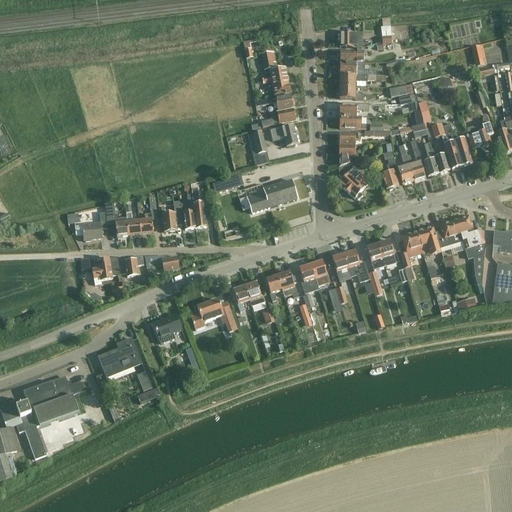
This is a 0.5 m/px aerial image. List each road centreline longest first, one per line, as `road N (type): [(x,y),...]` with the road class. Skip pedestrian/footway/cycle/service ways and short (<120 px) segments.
road 1 (track): [(163,511),(337,442),(511,409)]
road 2 (residential): [(326,235),(307,15)]
road 3 (residential): [(67,255),(262,254)]
road 4 (residential): [(326,235),(485,186)]
road 5 (unclassified): [(0,385),(95,345),(121,326),(131,306)]
road 6 (residential): [(131,306),(262,254)]
road 7 (unclassified): [(131,306),(0,357)]
